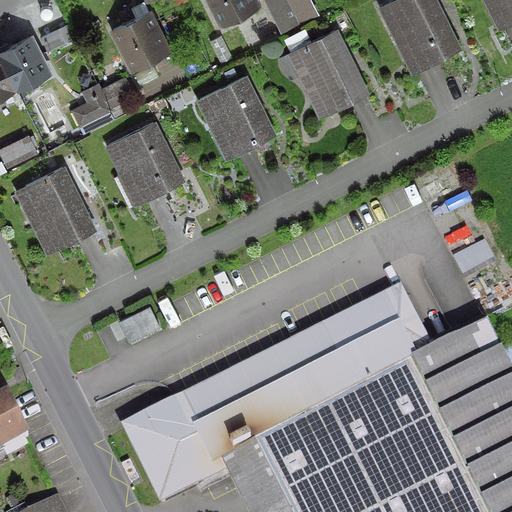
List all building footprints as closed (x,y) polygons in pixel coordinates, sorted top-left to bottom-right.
[(207,0),(219,24),(255,6),(252,0),(207,0)] [(283,0),(264,0),(279,30),(295,22),(283,0)] [(306,0),(287,0),(298,23),(314,16),(306,0)] [(412,70),(413,70),(455,49),(440,18),(437,20),(434,14),(437,12),(430,0),(392,0),(380,6),(398,42),(404,39),(418,66),(412,69),(412,70)] [(511,0),(493,0),(505,23),(499,26),(511,19),(511,0)] [(130,69),(166,51),(146,12),(110,30),(130,69)] [(64,50),(80,41),(69,22),(53,31),(64,50)] [(347,68),(350,66),(332,30),(307,43),(301,30),(283,39),(290,51),(288,52),(319,115),(363,93),(354,74),(351,75),(347,68)] [(28,37),(0,51),(0,63),(13,89),(46,72),(28,37)] [(0,63),(0,95),(13,89),(0,63)] [(209,130),(223,158),(270,134),(255,104),(252,106),(249,99),(252,98),(241,77),(197,99),(212,128),(209,130)] [(122,78),(98,91),(107,108),(131,95),(122,78)] [(87,103),(82,105),(89,118),(107,109),(98,91),(95,85),(81,92),(87,103)] [(158,145),(161,143),(150,123),(106,145),(121,175),(114,178),(128,205),(179,180),(164,150),(161,151),(158,145)] [(26,136),(0,148),(0,156),(5,168),(34,153),(26,136)] [(35,211),(28,215),(47,251),(90,229),(80,210),(76,212),(73,205),(77,203),(59,168),(23,186),(35,211)] [(486,292),(510,280),(491,240),(459,255),(468,275),(476,271),(486,292)] [(207,387),(122,429),(158,501),(224,468),(245,511),(511,511),(511,380),(482,320),(481,320),(483,325),(428,353),(426,348),(425,349),(396,292),(207,387)] [(147,306),(117,321),(127,341),(157,326),(147,306)] [(0,445),(22,434),(4,398),(0,399),(0,445)] [(126,461),(120,465),(129,484),(136,480),(126,461)] [(59,511),(53,500),(29,511),(59,511)]
